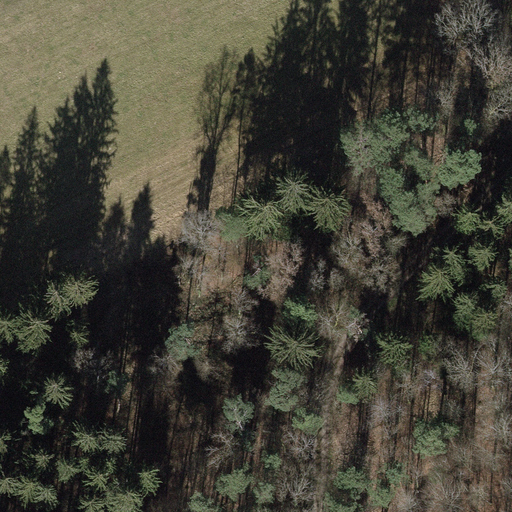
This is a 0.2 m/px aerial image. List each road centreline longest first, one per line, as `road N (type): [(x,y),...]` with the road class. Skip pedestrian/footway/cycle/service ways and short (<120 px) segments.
road 1 (track): [(337,332),(511,188)]
road 2 (track): [(330,511),(337,332)]
